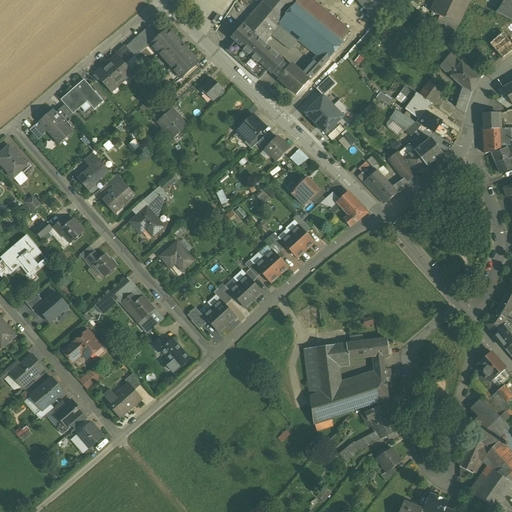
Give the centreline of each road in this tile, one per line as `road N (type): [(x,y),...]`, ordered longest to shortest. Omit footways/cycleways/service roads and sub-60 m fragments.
road 1 (residential): [(460,303),(411,350),(418,460),(434,478),(448,476),(472,357),(486,336)]
road 2 (tertiary): [(160,0),(381,217)]
road 3 (residential): [(212,356),(10,123)]
road 4 (residential): [(212,356),(381,217)]
road 5 (residential): [(160,0),(10,123)]
road 6 (residential): [(0,297),(120,437)]
road 7 (residential): [(471,315),(500,252),(465,144)]
road 8 (residential): [(120,437),(212,356)]
